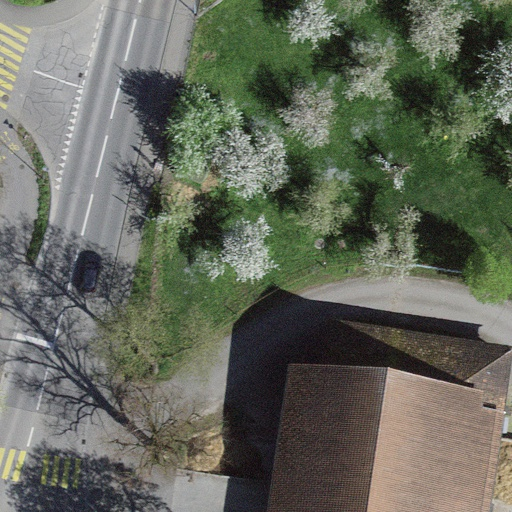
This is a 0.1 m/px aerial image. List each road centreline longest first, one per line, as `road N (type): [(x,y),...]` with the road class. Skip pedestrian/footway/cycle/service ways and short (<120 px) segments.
road 1 (primary): [(24,511),(116,102)]
road 2 (residential): [(116,102),(0,61)]
